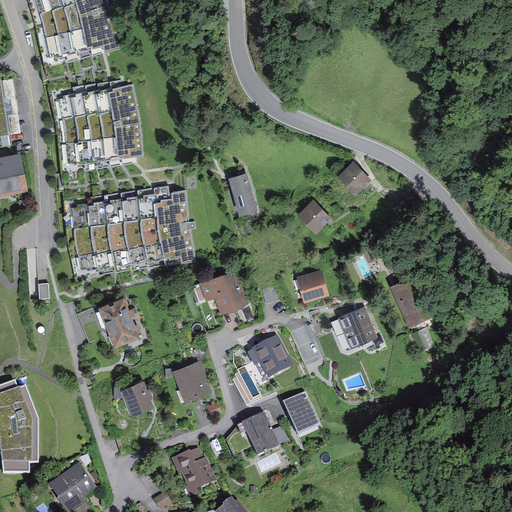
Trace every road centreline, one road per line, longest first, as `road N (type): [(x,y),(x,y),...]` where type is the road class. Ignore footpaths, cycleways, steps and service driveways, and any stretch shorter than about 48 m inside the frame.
road 1 (tertiary): [(511,270),(474,238),(432,182),(388,154),(252,97),(236,65),(227,0)]
road 2 (residential): [(44,251),(24,60),(3,0)]
road 3 (residential): [(108,511),(121,500),(65,319)]
